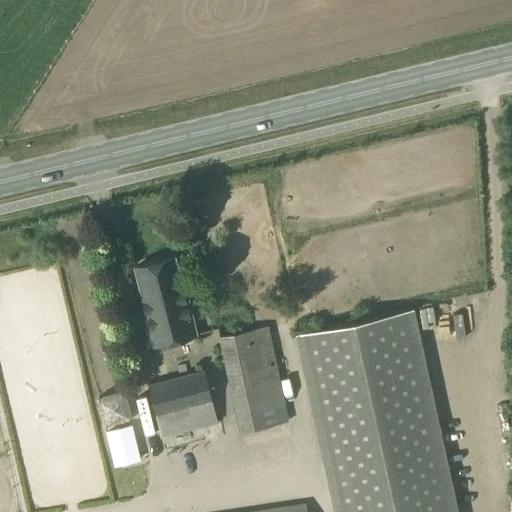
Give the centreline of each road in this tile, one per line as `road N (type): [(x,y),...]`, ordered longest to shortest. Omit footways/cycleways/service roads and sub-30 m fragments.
road 1 (primary): [(0,182),(511,57)]
road 2 (track): [(161,504),(89,161)]
road 3 (track): [(322,511),(312,474),(125,511)]
